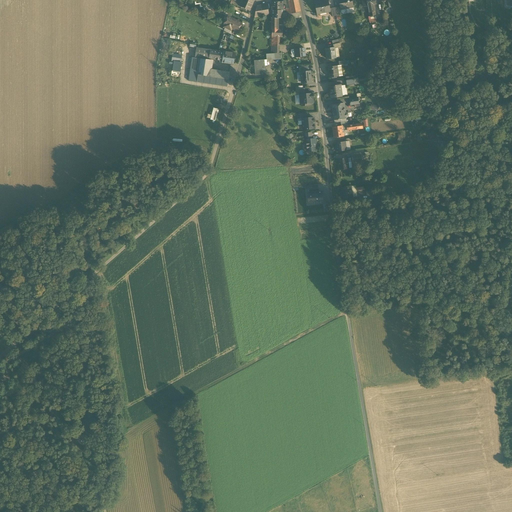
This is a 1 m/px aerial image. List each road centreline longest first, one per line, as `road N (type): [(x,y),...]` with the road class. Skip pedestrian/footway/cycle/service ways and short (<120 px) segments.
road 1 (track): [(94,449),(346,310),(511,287)]
road 2 (track): [(332,213),(380,511)]
road 3 (track): [(68,295),(207,174),(235,83)]
road 4 (track): [(104,511),(68,295)]
road 5 (residential): [(299,0),(316,63),(332,213)]
